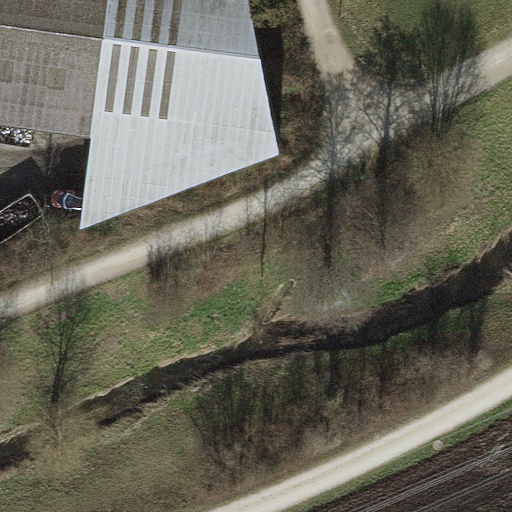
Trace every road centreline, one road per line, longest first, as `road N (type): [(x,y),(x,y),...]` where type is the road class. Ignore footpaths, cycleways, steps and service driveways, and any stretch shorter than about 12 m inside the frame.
road 1 (track): [(0,318),(272,200),(372,134)]
road 2 (track): [(511,379),(395,447),(237,511)]
road 3 (track): [(372,134),(511,56)]
road 4 (track): [(372,134),(318,44),(308,0)]
